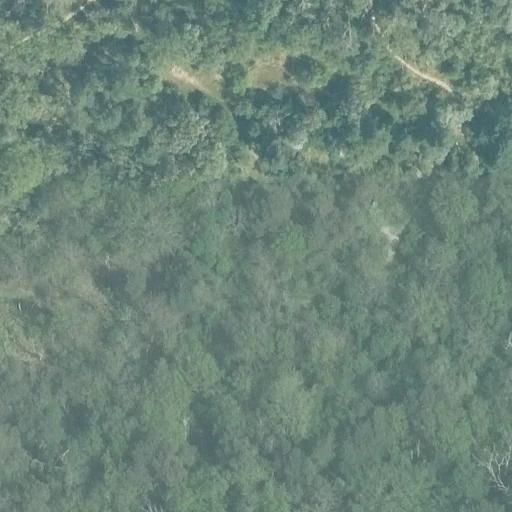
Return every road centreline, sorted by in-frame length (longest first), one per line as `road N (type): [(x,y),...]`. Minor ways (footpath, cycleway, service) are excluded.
road 1 (track): [(392,236),(382,272),(339,299),(199,308),(168,338),(133,356),(96,345),(73,320),(43,305),(0,292)]
road 2 (track): [(142,0),(167,69),(222,102),(269,193),(305,214),(392,236)]
